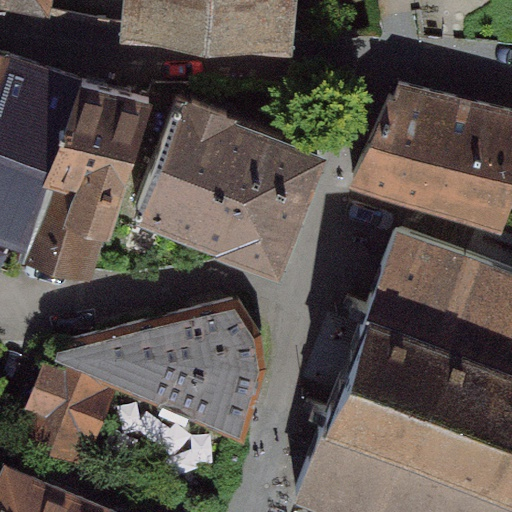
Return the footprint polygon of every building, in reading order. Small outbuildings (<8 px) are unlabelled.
[(56,0),(0,0),(0,4),(54,14),(56,0)] [(131,0),(129,27),(292,41),(295,0),(131,0)] [(0,85),(12,56),(0,53),(0,85)] [(82,79),(12,56),(0,85),(0,224),(28,233),(82,79)] [(511,190),(511,109),(405,77),(353,170),(502,221),(511,190)] [(22,252),(96,273),(101,236),(150,96),(82,79),(28,233),(22,252)] [(226,239),(279,259),(315,154),(219,123),(220,119),(186,107),(184,112),(172,107),(139,203),(227,237),(226,239)] [(0,224),(0,264),(17,270),(22,252),(28,233),(0,224)] [(511,511),(511,267),(398,224),(368,299),(350,293),(345,307),(363,313),(330,401),(311,395),(306,409),(325,415),(297,492),(349,511),(511,511)] [(112,377),(254,438),(272,372),(268,344),(241,304),(213,304),(135,325),(112,377)] [(85,453),(112,377),(135,325),(61,342),(22,439),(38,446),(43,435),(85,453)] [(0,511),(131,511),(8,463),(0,481),(0,511)]
